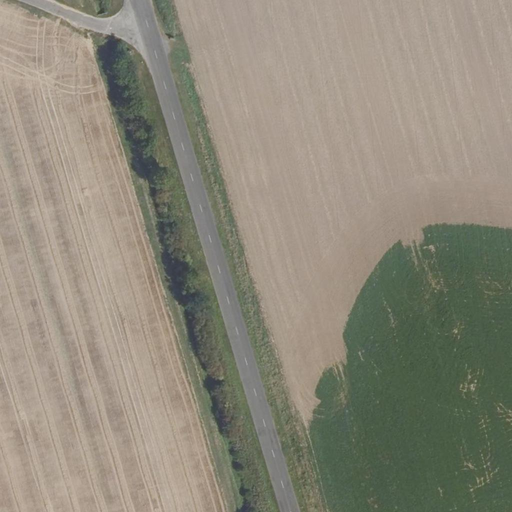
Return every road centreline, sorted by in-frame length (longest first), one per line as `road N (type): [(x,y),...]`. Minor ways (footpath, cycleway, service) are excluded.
road 1 (tertiary): [(290,511),(148,32)]
road 2 (unclassified): [(148,32),(91,25),(29,0)]
